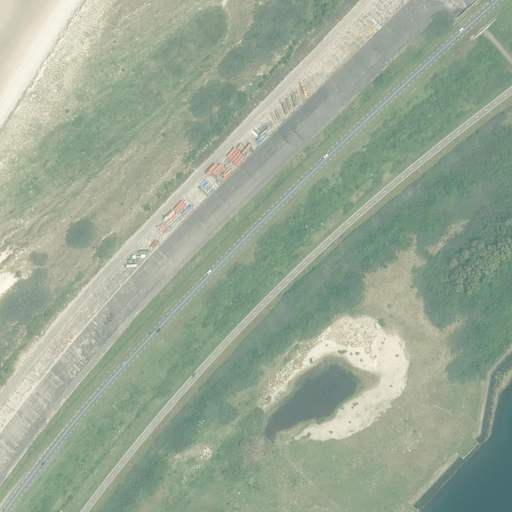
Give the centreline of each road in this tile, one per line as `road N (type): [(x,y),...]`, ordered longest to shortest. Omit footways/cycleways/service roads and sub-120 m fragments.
road 1 (primary): [(3,511),(66,429),(226,254),(495,0)]
road 2 (unclassified): [(84,511),(190,381),(288,279),(511,89)]
road 3 (unclassified): [(0,401),(127,250),(368,0)]
